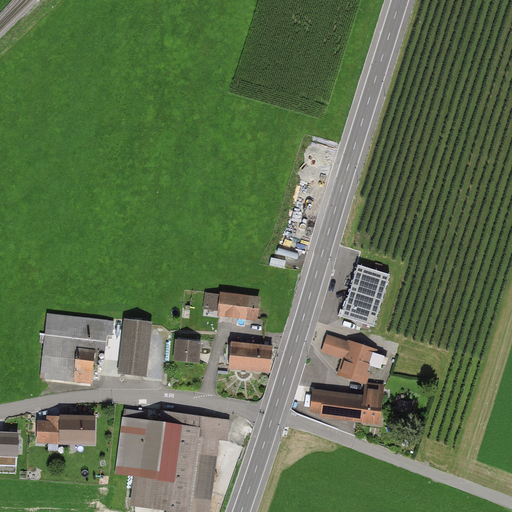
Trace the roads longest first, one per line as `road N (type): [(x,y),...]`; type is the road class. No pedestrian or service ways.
road 1 (secondary): [(273,415),(400,0)]
road 2 (unclassified): [(0,410),(130,395),(273,415)]
road 3 (residential): [(273,415),(511,504)]
